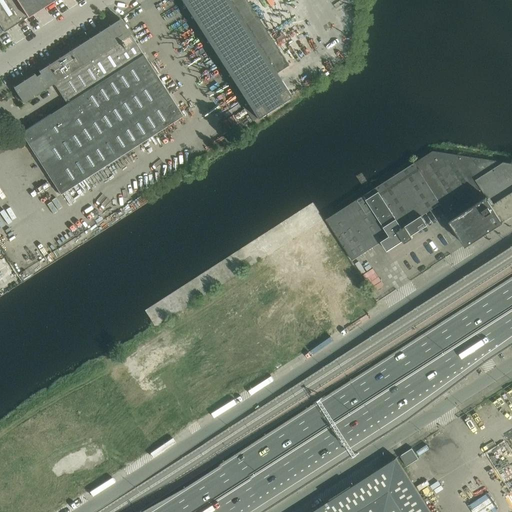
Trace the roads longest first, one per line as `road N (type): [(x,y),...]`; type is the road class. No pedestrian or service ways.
road 1 (unclassified): [(84,511),(511,238)]
road 2 (tertiary): [(511,254),(109,511)]
road 3 (tertiary): [(122,511),(511,262)]
road 4 (motorway): [(511,292),(169,511)]
road 5 (motorway): [(221,511),(511,326)]
road 6 (unclassified): [(511,362),(279,511)]
